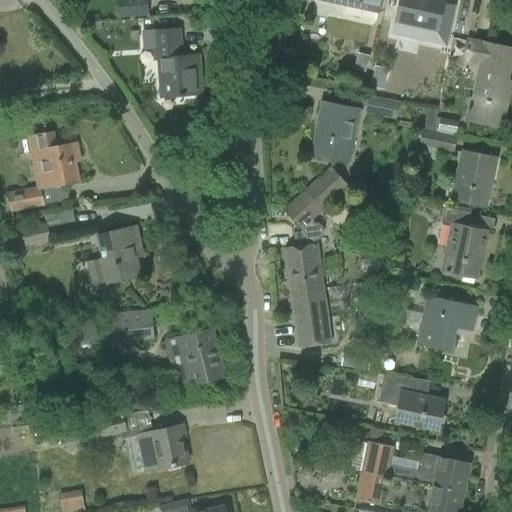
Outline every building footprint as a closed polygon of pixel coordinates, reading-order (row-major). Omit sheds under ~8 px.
[(116,0),(118,17),(146,14),(144,0),(116,0)] [(323,0),(345,5),(378,12),(380,0),(323,0)] [(398,0),(392,34),(410,37),(412,27),(431,31),(429,42),(444,45),(453,7),(442,5),(443,3),(442,3),(442,0),(398,0)] [(177,30),(143,32),(145,49),(155,48),(156,60),(159,60),(162,97),(196,94),(194,73),(198,73),(197,56),(180,57),(179,46),(177,30)] [(485,45),(467,41),(464,60),(481,64),(474,99),(469,98),(465,120),(500,127),(508,90),(502,88),(510,50),(485,44),(485,45)] [(357,53),(353,69),(365,72),(369,57),(357,53)] [(403,57),(399,91),(431,94),(435,60),(403,57)] [(382,89),(384,79),(372,77),(370,87),(382,89)] [(368,98),(366,112),(394,117),(396,104),(368,98)] [(347,161),(357,110),(322,103),(312,154),(347,161)] [(454,133),(456,122),(439,119),(437,129),(454,133)] [(451,151),(454,138),(421,131),(418,145),(451,151)] [(54,148),(52,133),(29,137),(38,187),(7,194),(10,210),(64,201),(60,185),(77,182),(72,157),(78,156),(75,144),(54,148)] [(484,206),(494,159),(462,152),(452,199),(484,206)] [(312,223),(311,218),(346,185),(329,167),(283,210),(300,228),(303,245),(284,248),(298,348),(330,343),(316,243),(315,244),(314,238),(316,238),(317,237),(318,236),(319,235),(320,234),(321,233),(321,231),(321,230),(320,228),(320,227),(319,226),(318,225),(317,224),(315,223),(314,223),(312,223)] [(416,212),(418,199),(402,196),(399,209),(416,212)] [(443,255),(440,271),(450,273),(451,274),(459,279),(473,282),(474,278),(476,279),(486,231),(486,228),(492,229),(494,219),(471,214),(451,210),(447,209),(445,209),(442,223),(449,225),(443,255)] [(18,248),(49,242),(46,223),(15,229),(18,248)] [(102,258),(86,262),(91,287),(108,283),(119,281),(138,276),(135,259),(132,247),(139,246),(135,227),(115,231),(97,235),(102,258)] [(355,316),(379,313),(377,296),(388,295),(386,280),(366,282),(368,294),(353,296),(355,316)] [(471,331),(476,306),(426,296),(416,345),(450,352),(455,328),(471,331)] [(150,311),(99,316),(101,344),(114,342),(114,345),(119,344),(119,342),(153,339),(150,311)] [(190,385),(204,381),(223,376),(211,330),(192,335),(179,338),(163,342),(170,368),(175,388),(189,384),(190,385)] [(367,371),(370,358),(356,356),(354,369),(367,371)] [(429,383),(430,381),(383,374),(378,402),(396,406),(393,423),(418,427),(438,431),(444,400),(419,395),(422,382),(429,383)] [(83,442),(126,432),(122,412),(78,422),(56,426),(60,444),(82,440),(83,442)] [(310,427),(312,417),(298,414),(297,425),(310,427)] [(144,472),(160,469),(186,463),(178,426),(136,436),(144,472)] [(357,441),(352,469),(361,471),(365,442),(357,441)] [(361,471),(354,500),(411,511),(458,511),(469,464),(449,460),(420,453),(418,463),(391,457),(393,446),(367,441),(366,444),(361,471)] [(61,510),(83,506),(81,492),(59,496),(61,510)] [(187,499),(157,507),(158,511),(224,511),(223,506),(205,511),(204,508),(190,511),(187,499)]
